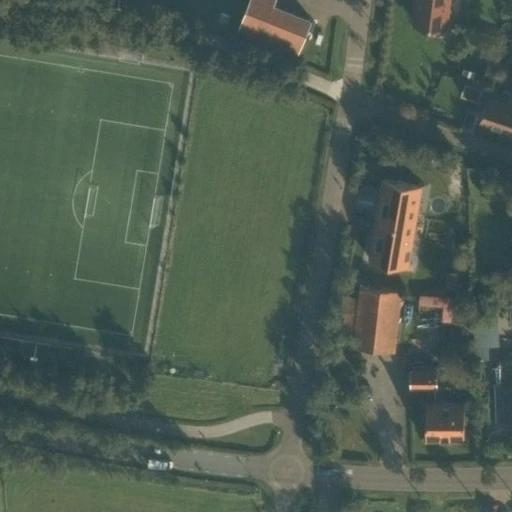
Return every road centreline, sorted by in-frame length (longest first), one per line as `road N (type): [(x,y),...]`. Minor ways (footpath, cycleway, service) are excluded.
road 1 (unclassified): [(286,472),(348,97)]
road 2 (secondary): [(0,422),(89,444),(286,472)]
road 3 (tertiary): [(286,472),(511,478)]
road 4 (residential): [(348,97),(511,157)]
